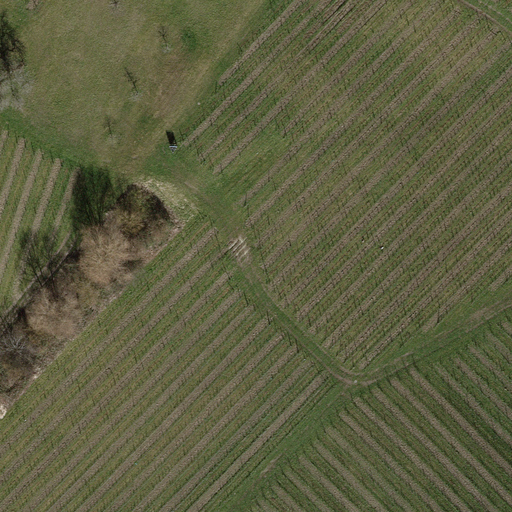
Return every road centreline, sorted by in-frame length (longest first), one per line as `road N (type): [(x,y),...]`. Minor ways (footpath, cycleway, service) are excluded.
road 1 (track): [(48,124),(180,169),(228,205),(282,321),(355,387),(511,297)]
road 2 (track): [(0,330),(55,273),(84,227),(127,0)]
road 3 (track): [(355,387),(234,511)]
